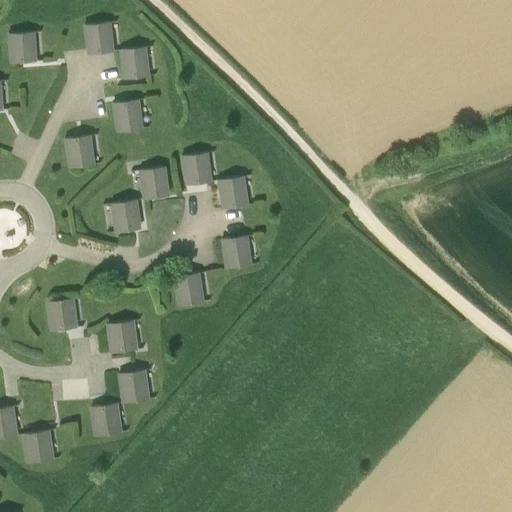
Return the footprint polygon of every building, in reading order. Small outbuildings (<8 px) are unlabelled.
[(108,22),(84,24),(88,54),(111,51),(108,22)] [(34,61),(32,31),(8,33),(10,63),(34,61)] [(120,49),(123,78),(149,76),(146,46),(120,49)] [(117,131),(136,129),(142,128),(139,98),(112,102),(117,131)] [(68,167),(92,164),(88,134),(64,137),(68,167)] [(205,185),(206,155),(182,155),(181,185),(205,185)] [(163,166),(139,169),(143,199),(167,196),(163,166)] [(246,205),(246,204),(241,175),(218,179),(222,208),(246,205)] [(139,228),(135,199),(111,202),(115,232),(139,228)] [(245,234),(221,238),(225,268),(245,265),(250,264),(248,254),(245,234)] [(201,301),(197,272),(173,275),(178,305),(201,301)] [(70,297),(47,300),(51,330),(75,327),(70,297)] [(107,323),(111,352),(135,349),(131,319),(107,323)] [(119,372),(123,402),(149,398),(144,368),(119,372)] [(95,435),(119,432),(115,402),(91,406),(95,435)] [(0,436),(15,435),(10,405),(0,406),(0,436)] [(27,462),(51,459),(46,429),(23,432),(27,462)]
